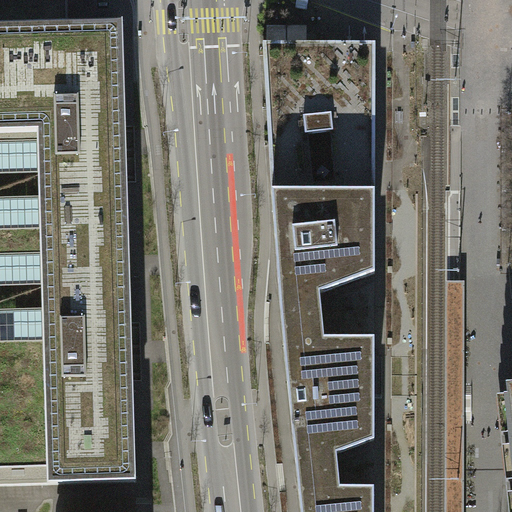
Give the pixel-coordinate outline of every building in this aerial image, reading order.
[(128,25),(0,30),(0,137),(45,137),(52,351),(0,352),(0,493),(144,488),(128,25)] [(272,192),(375,192),(375,45),(359,45),(263,45),(272,192)] [(305,318),(321,317),(319,295),(374,274),(375,192),(272,192),(281,317),(304,314),(305,318)] [(298,477),(338,473),(336,455),(374,440),(374,339),(324,339),(321,317),(305,318),(304,314),(281,317),(298,477)] [(301,511),(374,511),(374,487),(339,488),(338,473),(298,477),(301,511)]
